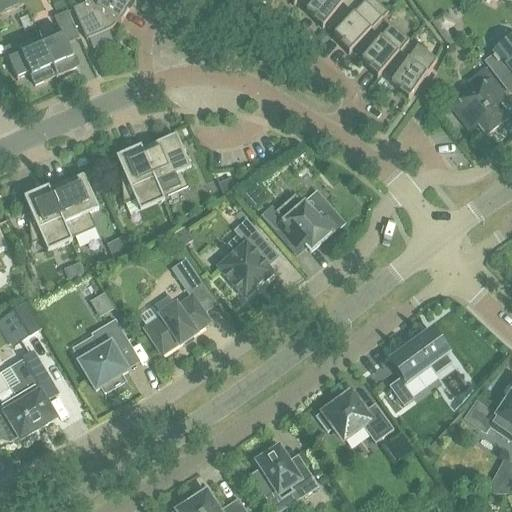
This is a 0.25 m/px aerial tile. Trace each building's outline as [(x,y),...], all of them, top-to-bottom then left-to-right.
[(20,0),(2,0),(0,1),(0,16),(23,6),(20,0)] [(65,10),(60,0),(56,0),(51,2),(56,14),(65,10)] [(133,7),(129,5),(121,0),(83,0),(82,3),(85,4),(73,9),(87,42),(88,41),(88,40),(109,31),(111,30),(113,28),(114,27),(116,24),(120,27),(133,7)] [(327,25),(346,0),(298,0),(298,2),(309,10),(306,14),(324,28),(327,25)] [(354,50),(380,23),(388,14),(373,0),(369,0),(363,7),(355,0),(346,0),(327,25),(337,34),(334,38),(350,54),(354,50)] [(440,33),(449,31),(455,26),(444,12),(431,22),(440,33)] [(40,42),(56,78),(77,69),(67,46),(79,40),(67,13),(54,19),(60,34),(40,42)] [(379,78),(382,74),(407,45),(408,44),(391,29),(389,30),(380,23),(354,50),(365,59),(361,63),(379,78)] [(511,39),(494,54),(495,56),(485,64),(501,85),(511,77),(511,39)] [(29,75),(35,88),(56,78),(40,42),(19,52),(16,45),(3,50),(17,81),(29,75)] [(407,102),(408,103),(436,63),(417,50),(416,52),(407,45),(382,74),(394,83),(391,86),(409,99),(407,102)] [(362,87),(372,75),(356,63),(347,75),(362,87)] [(478,127),(485,137),(508,120),(494,101),(504,94),(485,70),(467,84),(475,94),(453,110),(470,133),(478,127)] [(141,152),(162,200),(188,189),(181,175),(191,171),(176,137),(141,152)] [(134,201),(140,214),(164,203),(162,200),(141,152),(140,149),(116,159),(120,168),(123,205),(134,201)] [(49,193),(70,240),(95,229),(89,215),(98,211),(84,178),(49,193)] [(257,184),(244,195),(257,210),(270,199),(257,184)] [(42,241),(48,254),(71,244),(70,240),(49,193),(47,189),(24,200),(27,208),(31,246),(42,241)] [(289,242),(299,254),(305,248),(311,255),(338,231),(327,218),(321,224),(304,205),(302,206),(294,197),(276,213),(272,208),(262,217),(286,245),(289,242)] [(217,270),(245,301),(256,292),(263,286),(274,276),(254,254),(265,244),(246,223),(235,233),(239,238),(229,246),(236,254),(217,270)] [(203,285),(187,261),(171,271),(186,295),(203,285)] [(104,295),(90,304),(100,320),(114,311),(104,295)] [(144,331),(162,357),(178,347),(179,349),(197,337),(195,335),(210,325),(204,316),(192,298),(190,300),(178,308),(176,306),(159,318),(160,320),(144,331)] [(0,320),(0,329),(12,350),(41,332),(25,305),(19,309),(8,316),(0,320)] [(102,389),(105,396),(125,384),(121,378),(128,374),(115,352),(127,345),(115,324),(93,337),(99,348),(98,354),(79,365),(95,393),(102,389)] [(389,389),(403,409),(414,401),(404,388),(430,369),(435,376),(451,365),(446,358),(448,357),(437,342),(434,344),(427,335),(413,345),(414,347),(398,359),(397,357),(390,362),(402,379),(389,389)] [(18,439),(20,443),(56,421),(46,404),(59,396),(33,353),(22,360),(23,362),(10,370),(19,385),(10,390),(15,399),(1,408),(5,415),(3,415),(6,420),(6,421),(6,423),(6,426),(7,428),(8,431),(9,432),(10,433),(11,435),(12,436),(13,436),(15,438),(18,439)] [(500,406),(503,409),(498,416),(478,403),(466,422),(486,436),(491,429),(511,443),(511,395),(509,393),(500,406)] [(363,429),(375,446),(394,432),(375,406),(364,414),(351,397),(333,410),(331,408),(316,419),(327,434),(334,430),(343,443),(363,429)] [(411,452),(405,443),(396,449),(403,458),(411,452)] [(266,507),(291,491),(298,503),(318,490),(303,466),(293,473),(278,451),(268,457),(266,454),(255,462),(261,470),(247,479),(266,507)] [(493,497),(508,497),(511,489),(511,465),(504,461),(486,493),(493,497)] [(244,511),(238,502),(222,511),(216,511),(206,496),(187,508),(186,506),(177,511),(244,511)]
